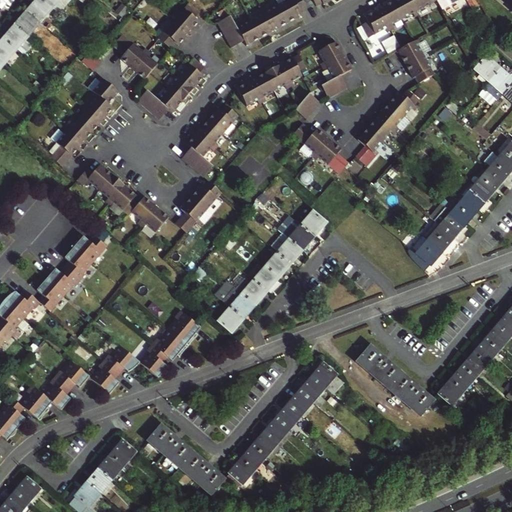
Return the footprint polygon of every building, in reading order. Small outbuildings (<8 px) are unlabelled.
[(41,21),(52,8),(42,0),(37,0),(29,11),(41,21)] [(288,22),(303,14),(301,12),(307,9),(302,0),(288,0),(279,5),(288,22)] [(404,18),(394,0),(380,8),(392,29),(396,27),(394,23),(404,18)] [(417,10),(411,0),(394,0),(404,18),(414,12),(416,16),(419,14),(417,10)] [(435,0),(411,0),(417,10),(435,0)] [(477,0),(463,0),(469,8),(479,3),(477,0)] [(174,15),(171,18),(189,35),(200,22),(196,18),(200,13),(190,3),(177,18),(174,15)] [(267,7),(263,9),(275,30),(288,22),(279,5),(269,11),(267,7)] [(46,25),(57,12),(52,8),(41,21),(46,25)] [(362,24),(370,37),(386,28),(388,31),(392,29),(380,8),(366,16),(369,20),(362,24)] [(275,30),(263,9),(260,11),(262,14),(251,20),(261,38),(275,30)] [(29,11),(17,24),(29,35),(41,21),(29,11)] [(221,30),(234,23),(231,16),(218,23),(221,30)] [(160,39),(170,48),(175,42),(179,46),(189,35),(171,18),(169,20),(172,24),(159,38),(160,39)] [(247,46),(261,38),(251,20),(241,26),(239,23),(235,25),(238,29),(232,32),(238,45),(244,41),(247,46)] [(225,35),(232,32),(238,29),(235,25),(234,23),(221,30),(225,35)] [(17,24),(4,38),(17,49),(29,35),(17,24)] [(238,45),(232,32),(225,35),(232,48),(238,45)] [(120,50),(130,39),(124,35),(115,46),(120,50)] [(395,35),(383,42),(389,53),(402,46),(395,35)] [(399,50),(406,63),(425,53),(419,43),(423,41),(421,37),(416,40),(402,48),(399,50)] [(4,38),(0,43),(0,57),(5,62),(17,49),(4,38)] [(125,55),(121,59),(133,69),(149,51),(147,48),(144,52),(130,39),(120,50),(125,55)] [(321,63),(324,67),(344,55),(337,41),(319,51),(325,62),(321,63)] [(87,56),(99,65),(104,60),(99,56),(92,50),(87,56)] [(153,54),(149,51),(133,69),(146,80),(152,73),(159,64),(150,57),(153,54)] [(425,53),(406,63),(414,78),(417,76),(420,83),(435,74),(436,73),(425,53)] [(307,67),(300,54),(280,65),(291,87),(295,85),(293,80),(303,75),(301,70),(307,67)] [(344,55),(324,67),(322,68),(329,82),(332,88),(345,81),(341,75),(352,69),(344,55)] [(94,71),(99,65),(87,56),(83,61),(94,71)] [(490,82),(501,69),(487,56),(476,69),(490,82)] [(201,73),(205,68),(194,59),(189,64),(182,73),(179,70),(176,74),(194,89),(205,77),(201,73)] [(280,65),(265,73),(275,91),(286,85),(288,89),(291,87),(280,65)] [(498,88),(503,93),(511,82),(511,79),(501,69),(490,82),(485,88),(492,95),(498,88)] [(265,73),(252,81),(264,102),(268,100),(266,96),(275,91),(265,73)] [(194,89),(176,74),(174,76),(177,79),(169,88),(184,101),(194,89)] [(94,91),(99,95),(110,105),(120,93),(102,77),(99,80),(102,83),(94,91)] [(264,102),(252,81),(238,88),(248,106),(258,100),(260,104),(264,102)] [(345,81),(332,88),(336,95),(348,87),(345,81)] [(336,95),(332,88),(329,82),(322,85),(329,99),(336,95)] [(511,82),(503,93),(511,100),(511,82)] [(158,94),(156,97),(159,100),(154,105),(165,115),(170,110),(173,113),(184,101),(169,88),(162,97),(158,94)] [(389,103),(404,116),(412,108),(415,110),(418,107),(415,104),(419,98),(409,89),(404,94),(400,91),(389,103)] [(148,91),(138,102),(144,107),(154,95),(148,91)] [(322,103),(311,93),(305,99),(316,109),(322,103)] [(85,105),(104,120),(114,109),(110,105),(99,95),(92,104),(88,101),(85,105)] [(156,97),(154,95),(144,107),(149,111),(154,105),(159,100),(156,97)] [(316,109),(305,99),(301,104),(312,114),(316,109)] [(379,115),(398,131),(400,128),(397,126),(404,116),(389,103),(379,115)] [(219,108),(209,120),(224,133),(239,116),(225,104),(221,110),(219,108)] [(307,119),(312,114),(301,104),(296,109),(307,119)] [(86,110),(78,119),(94,132),(104,120),(85,105),(83,107),(86,110)] [(158,119),(160,120),(165,115),(154,105),(149,111),(158,119)] [(395,134),(398,131),(379,115),(368,127),(384,141),(391,132),(395,134)] [(68,125),(65,128),(84,144),(94,132),(78,119),(71,128),(68,125)] [(198,132),(217,148),(220,145),(216,142),(224,133),(209,120),(198,132)] [(300,139),(309,128),(304,123),(294,134),(300,139)] [(365,145),(361,151),(372,160),(380,152),(377,149),(384,141),(368,127),(358,139),(365,145)] [(58,143),(62,147),(57,152),(68,161),(84,144),(65,128),(63,131),(66,134),(58,143)] [(330,139),(318,128),(315,132),(309,128),(300,139),(306,144),(300,150),(309,157),(311,154),(314,157),(330,139)] [(214,151),(217,148),(198,132),(188,144),(191,148),(187,153),(198,163),(203,157),(210,149),(214,151)] [(318,159),(320,156),(334,168),(344,157),(339,153),(342,149),(330,139),(314,157),(318,159)] [(500,156),(511,166),(511,142),(500,156)] [(372,160),(361,151),(356,157),(367,166),(372,160)] [(52,158),(63,167),(68,161),(57,152),(52,158)] [(198,163),(187,153),(182,158),(194,168),(198,163)] [(501,182),(511,169),(511,166),(500,156),(488,170),(501,182)] [(203,157),(198,163),(194,168),(199,172),(208,161),(203,157)] [(334,168),(340,173),(350,162),(344,157),(334,168)] [(213,166),(208,161),(199,172),(204,177),(213,166)] [(101,190),(114,175),(102,164),(94,174),(89,169),(79,180),(84,185),(86,183),(89,185),(92,182),(101,190)] [(501,182),(488,170),(476,184),(490,196),(501,182)] [(107,201),(110,203),(126,185),(114,175),(101,190),(109,197),(107,201)] [(203,184),(192,197),(208,210),(223,193),(213,185),(209,181),(205,186),(203,184)] [(490,196),(476,184),(464,198),(478,210),(490,196)] [(138,195),(126,185),(110,203),(113,206),(116,203),(130,215),(133,212),(140,204),(134,199),(138,195)] [(139,223),(142,225),(157,207),(146,197),(140,204),(133,212),(141,219),(139,223)] [(192,197),(182,209),(186,213),(181,217),(193,228),(197,222),(201,225),(203,222),(200,219),(208,210),(192,197)] [(453,212),(466,223),(478,210),(464,198),(453,212)] [(157,207),(142,225),(145,228),(148,225),(156,233),(170,217),(157,207)] [(454,238),(466,223),(453,212),(446,207),(434,221),(440,226),(454,238)] [(301,226),(314,237),(326,222),(314,211),(301,226)] [(193,228),(181,217),(176,223),(188,233),(193,228)] [(301,226),(294,220),(283,234),(302,250),(314,237),(301,226)] [(440,226),(434,221),(422,235),(429,240),(440,226)] [(454,238),(440,226),(429,240),(443,251),(454,238)] [(278,253),(290,264),(302,250),(283,234),(282,233),(271,246),(278,253)] [(422,235),(411,249),(431,265),(443,251),(429,240),(422,235)] [(0,356),(3,353),(11,345),(18,337),(23,332),(21,331),(31,320),(39,310),(41,312),(46,306),(56,314),(71,297),(79,288),(80,290),(86,283),(91,277),(89,276),(113,250),(101,239),(98,242),(102,245),(90,259),(80,250),(70,261),(74,264),(77,267),(73,272),(69,277),(65,274),(62,271),(52,282),(43,292),(49,298),(44,304),(33,294),(29,300),(28,299),(19,310),(9,321),(10,322),(6,327),(1,332),(0,331),(0,356)] [(102,245),(98,242),(96,245),(89,239),(80,250),(90,259),(102,245)] [(278,253),(266,267),(278,278),(290,264),(278,253)] [(266,267),(254,281),(267,291),(278,278),(266,267)] [(267,291),(254,281),(243,294),(255,305),(267,291)] [(224,301),(235,287),(228,282),(217,295),(224,301)] [(224,301),(231,307),(244,318),(255,305),(243,294),(235,287),(224,301)] [(28,299),(26,297),(22,294),(19,295),(15,298),(10,302),(7,307),(4,311),(2,316),(7,320),(9,321),(19,310),(28,299)] [(244,318),(231,307),(219,322),(231,332),(244,318)] [(511,315),(509,313),(498,327),(510,337),(511,334),(511,315)] [(185,316),(204,333),(205,331),(187,315),(185,316)] [(182,323),(175,331),(192,346),(204,333),(185,316),(181,321),(182,323)] [(510,337),(498,327),(486,340),(498,350),(510,337)] [(171,369),(167,365),(164,363),(169,357),(172,360),(176,363),(181,358),(190,348),(192,346),(175,331),(173,333),(164,343),(163,342),(158,347),(152,354),(153,355),(145,365),(162,380),(171,369)] [(486,340),(475,353),(487,364),(498,350),(486,340)] [(370,347),(358,361),(389,388),(421,416),(433,401),(401,373),(370,347)] [(105,371),(96,381),(114,397),(124,386),(119,382),(116,379),(121,374),(125,369),(128,371),(133,375),(136,374),(141,369),(145,365),(125,348),(115,359),(114,358),(109,363),(104,370),(105,371)] [(475,353),(463,367),(475,377),(487,364),(475,353)] [(164,363),(167,365),(172,360),(169,357),(164,363)] [(15,398),(1,414),(11,423),(22,410),(24,411),(26,408),(39,419),(48,408),(53,402),(67,385),(82,369),(75,363),(65,375),(64,374),(59,379),(54,385),(55,386),(46,396),(35,387),(30,393),(32,394),(22,405),(15,398)] [(324,364),(312,377),(324,388),(336,374),(324,364)] [(462,392),(475,377),(463,367),(450,381),(462,392)] [(74,401),(70,398),(66,395),(71,389),(76,383),(80,386),(84,390),(93,379),(82,369),(67,385),(53,402),(48,408),(39,419),(41,420),(50,410),(55,404),(64,412),(74,401)] [(116,379),(119,382),(124,376),(121,374),(116,379)] [(313,401),(324,388),(312,377),(301,391),(313,401)] [(451,405),(462,392),(450,381),(439,395),(451,405)] [(75,392),(80,386),(76,383),(71,389),(75,392)] [(500,391),(511,401),(511,388),(507,384),(500,391)] [(75,392),(71,389),(66,395),(70,398),(75,392)] [(301,414),(313,401),(301,391),(289,404),(301,414)] [(289,428),(301,414),(289,404),(277,418),(289,428)] [(487,413),(477,405),(469,414),(479,423),(487,413)] [(0,435),(0,438),(3,435),(9,441),(18,431),(28,419),(22,414),(24,411),(22,410),(11,423),(10,424),(0,435)] [(0,414),(0,435),(10,424),(11,423),(1,414),(0,414)] [(278,441),(289,428),(277,418),(266,431),(278,441)] [(161,425),(149,440),(212,494),(225,479),(161,425)] [(266,431),(254,445),(266,455),(278,441),(266,431)] [(123,441),(111,455),(124,465),(127,462),(135,452),(123,441)] [(254,445),(242,458),(254,469),(266,455),(254,445)] [(112,479),(124,465),(111,455),(99,468),(112,479)] [(230,473),(242,483),(254,469),(242,458),(230,473)] [(132,466),(127,462),(124,465),(129,470),(132,466)] [(87,482),(100,493),(112,479),(99,468),(87,482)] [(28,479),(16,492),(28,502),(40,488),(28,479)] [(96,511),(89,506),(100,493),(87,482),(75,496),(69,504),(79,511),(96,511)] [(5,506),(11,511),(19,511),(28,502),(16,492),(5,506)]
